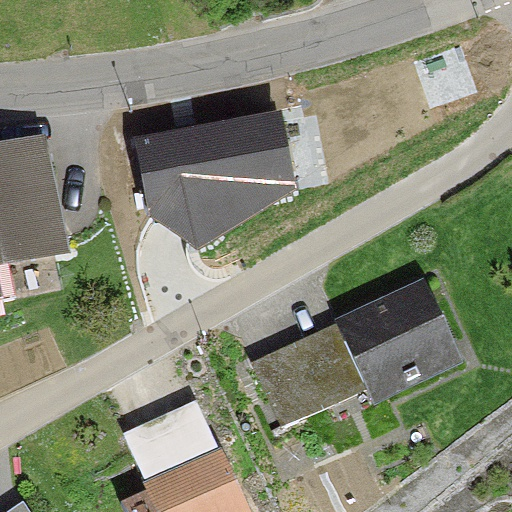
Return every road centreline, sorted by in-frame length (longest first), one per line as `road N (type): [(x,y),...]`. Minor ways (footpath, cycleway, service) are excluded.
road 1 (residential): [(511,126),(460,172),(0,426)]
road 2 (tertiary): [(433,0),(244,57),(0,87)]
